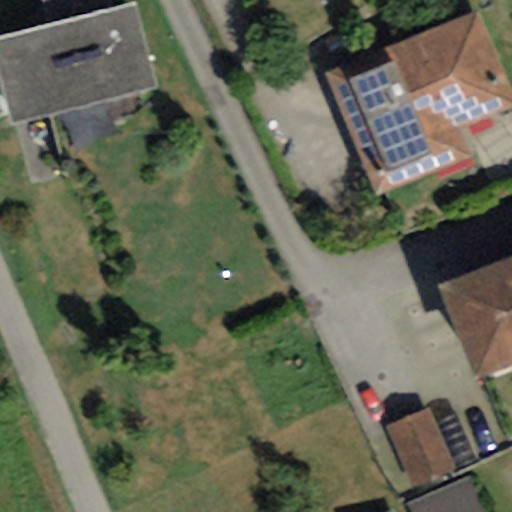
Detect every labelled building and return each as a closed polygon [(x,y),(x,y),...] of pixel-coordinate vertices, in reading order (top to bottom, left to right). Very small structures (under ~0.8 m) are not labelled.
[(36,0),(46,36),(112,18),(106,0),(36,0)] [(511,94),(475,10),(321,76),(375,202),(473,159),(462,134),(511,112),(511,94)] [(46,36),(0,46),(0,92),(10,133),(156,96),(134,12),(112,18),(46,36)] [(511,271),(441,298),(475,390),(511,375),(511,271)] [(427,416),(387,432),(412,491),(451,474),(427,416)] [(480,511),(466,480),(399,510),(399,511),(480,511)]
